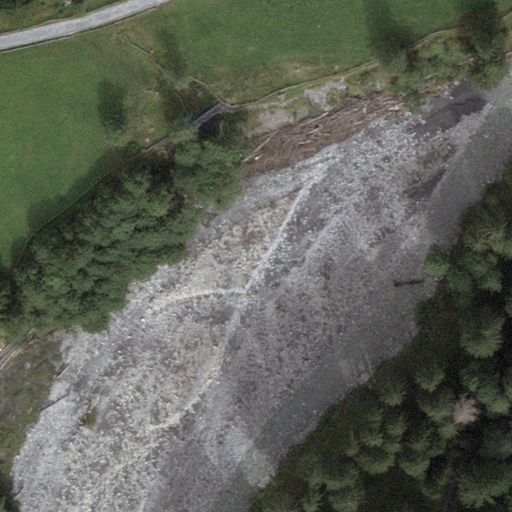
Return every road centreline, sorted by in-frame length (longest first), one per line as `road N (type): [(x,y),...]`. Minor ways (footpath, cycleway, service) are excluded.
road 1 (track): [(145,0),(0,44)]
road 2 (track): [(446,511),(473,432),(511,389)]
